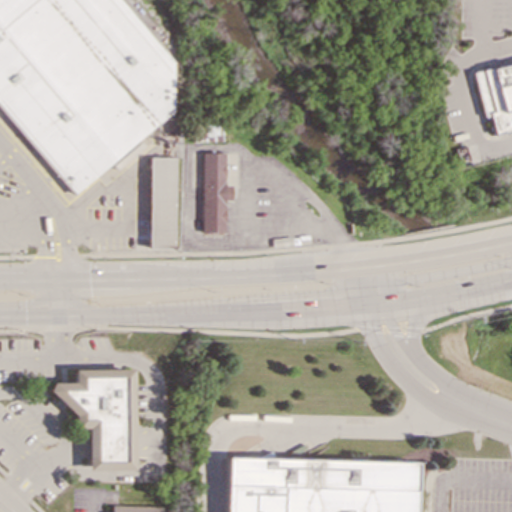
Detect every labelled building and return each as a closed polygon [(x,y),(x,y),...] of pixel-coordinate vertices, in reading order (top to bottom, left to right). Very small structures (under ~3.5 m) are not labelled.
[(0,0),(118,0),(174,66),(173,113),(77,195),(0,107),(0,0)] [(511,62),(471,71),(481,117),(487,116),(491,134),(511,129),(511,62)] [(199,231),(222,232),(222,200),(229,200),(229,185),(223,185),(223,153),(200,152),(199,231)] [(171,157),(145,157),(146,247),(172,247),(171,157)] [(129,368),(70,369),(70,382),(49,383),(46,391),(72,416),(71,428),(84,428),(85,472),(131,471),(129,368)] [(223,511),(225,457),(415,463),(413,511),(223,511)]
